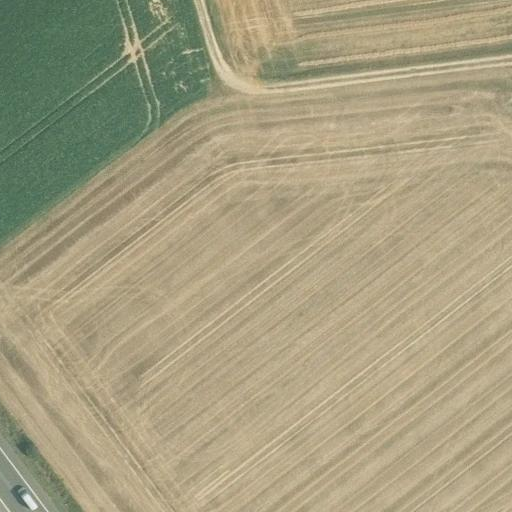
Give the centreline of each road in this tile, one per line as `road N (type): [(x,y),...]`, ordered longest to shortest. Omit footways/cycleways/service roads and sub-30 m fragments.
road 1 (track): [(226,95),(511,61)]
road 2 (track): [(226,95),(179,111),(0,252)]
